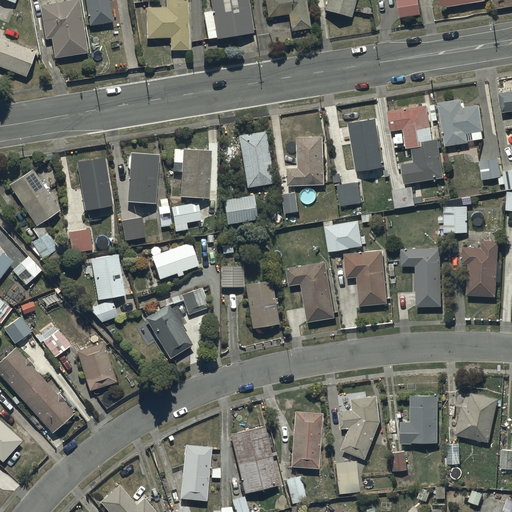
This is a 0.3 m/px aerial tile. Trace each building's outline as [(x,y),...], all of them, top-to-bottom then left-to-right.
[(84,0),(89,29),(113,25),(108,0),(84,0)] [(189,53),(186,0),(165,0),(166,10),(147,10),(147,4),(152,4),(152,0),(139,0),(140,5),(142,5),(142,13),(144,13),(146,42),(169,41),(169,54),(189,53)] [(247,0),(209,0),(212,14),(203,16),(207,42),(216,41),(216,42),(253,36),(247,0)] [(263,0),(267,20),(288,17),(290,33),(308,31),(303,0),(263,0)] [(326,0),(323,12),(350,20),(355,0),(326,0)] [(417,0),(396,0),(399,18),(420,15),(417,0)] [(482,0),(438,0),(441,11),(483,4),(482,0)] [(78,3),(39,9),(45,42),(50,41),(53,61),(87,55),(78,3)] [(0,69),(25,79),(34,55),(0,41),(0,69)] [(511,93),(497,96),(500,115),(511,113),(511,148),(511,154),(511,93)] [(460,102),(437,105),(444,149),(468,145),(466,136),(482,134),(478,108),(461,110),(460,102)] [(425,108),(386,115),(390,134),(402,131),(406,151),(410,150),(413,165),(400,168),(404,187),(443,179),(436,142),(432,143),(425,108)] [(377,122),(348,126),(355,174),(384,169),(377,122)] [(265,135),(237,139),(246,191),(274,186),(265,135)] [(323,138),(296,139),(297,170),(287,171),(287,188),(325,187),(323,138)] [(210,153),(182,152),(182,165),(173,164),(172,174),(181,175),(180,200),(208,201),(210,153)] [(158,158),(130,156),(130,159),(127,159),(126,171),(129,171),(126,205),(154,207),(158,158)] [(104,159),(76,164),(84,214),(112,210),(104,159)] [(497,160),(478,163),(481,182),(500,178),(497,160)] [(511,171),(502,173),(503,179),(497,180),(498,187),(504,186),(505,192),(511,190),(511,171)] [(42,187),(32,172),(8,186),(35,228),(58,213),(52,203),(56,201),(51,194),(48,196),(45,191),(47,190),(44,186),(42,187)] [(358,184),(337,187),(340,208),(361,205),(358,184)] [(297,195),(283,197),(285,216),(299,215),(297,195)] [(223,202),(227,226),(257,221),(253,197),(223,202)] [(161,208),(158,209),(161,229),(171,228),(166,198),(160,199),(161,208)] [(198,204),(170,208),(175,234),(187,232),(186,225),(202,222),(198,204)] [(465,209),(443,209),(443,235),(465,235),(465,209)] [(141,219),(121,223),(124,243),(145,239),(141,219)] [(359,222),(325,227),(329,254),(347,251),(362,248),(359,222)] [(88,231),(68,235),(72,256),(92,253),(88,231)] [(47,235),(32,245),(42,260),(57,250),(47,235)] [(494,299),(497,244),(480,243),(480,250),(461,249),(460,266),(467,266),(465,298),(494,299)] [(190,246),(151,260),(159,283),(176,277),(177,280),(182,278),(181,275),(199,269),(190,246)] [(439,251),(401,251),(402,270),(416,269),(416,309),(440,308),(439,251)] [(0,279),(12,263),(0,253),(0,279)] [(382,253),(344,256),(346,281),(357,280),(359,308),(387,306),(382,253)] [(29,258),(13,272),(26,287),(42,272),(29,258)] [(117,258),(89,263),(96,302),(124,298),(117,258)] [(325,265),(286,271),(288,288),(301,286),(307,324),(335,320),(334,314),(337,313),(336,304),(332,305),(325,265)] [(242,268),(221,268),(220,289),(241,289),(242,268)] [(271,283),(245,287),(252,332),(278,328),(271,283)] [(201,291),(181,299),(188,317),(208,310),(201,291)] [(0,300),(0,320),(9,307),(0,300)] [(145,322),(169,362),(192,347),(167,308),(145,322)] [(20,318),(3,330),(14,345),(31,333),(20,318)] [(57,333),(43,344),(55,359),(69,348),(57,333)] [(76,354),(88,393),(115,385),(103,345),(76,354)] [(15,351),(0,364),(0,378),(51,436),(73,416),(63,404),(64,404),(58,397),(57,398),(31,368),(32,368),(26,361),(25,362),(15,351)] [(487,445),(497,402),(470,396),(467,410),(460,409),(454,438),(487,445)] [(436,446),(436,398),(410,398),(410,425),(399,425),(399,445),(436,446)] [(352,414),(338,414),(340,432),(349,430),(341,452),(365,462),(379,427),(377,399),(351,401),(352,414)] [(317,472),(321,417),(294,415),(290,470),(317,472)] [(0,463),(2,465),(21,443),(0,424),(0,463)] [(278,488),(263,429),(229,438),(244,497),(278,488)] [(459,447),(446,447),(446,467),(459,467),(459,447)] [(210,450),(184,448),(179,501),(205,504),(210,450)] [(511,470),(511,452),(501,453),(500,471),(511,470)] [(405,472),(404,453),(391,454),(392,473),(405,472)] [(334,466),(338,496),(359,494),(356,464),(334,466)] [(306,501),(299,478),(285,482),(291,505),(306,501)] [(136,507),(118,487),(99,504),(106,511),(152,511),(143,501),(136,507)] [(478,508),(482,494),(471,491),(467,504),(478,508)] [(247,511),(243,498),(231,502),(233,511),(247,511)] [(511,511),(511,500),(507,499),(501,511),(511,511)]
